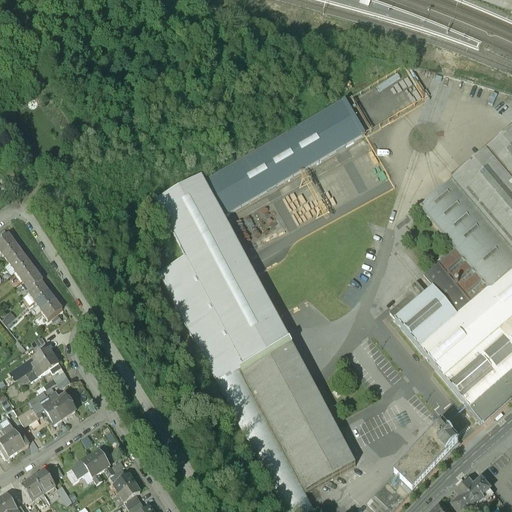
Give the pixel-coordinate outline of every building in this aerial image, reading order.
[(359,115),(367,129),(370,129),(388,119),(386,119),(409,106),(419,106),(424,103),(407,72),(395,73),(395,80),(398,80),(399,87),(406,87),(407,92),(402,95),(403,105),(363,109),(358,111),(359,115)] [(345,102),(256,154),(253,149),(235,160),(238,164),(204,184),(224,219),(316,166),(317,168),(323,165),(321,163),(336,154),(340,160),(357,149),(354,143),(365,137),(345,102)] [(511,134),(421,212),(422,213),(423,212),(431,223),(430,223),(432,225),(432,224),(441,234),(440,235),(441,236),(442,235),(451,246),(450,247),(456,254),(424,281),(432,290),(425,296),(417,287),(410,293),(417,302),(413,306),(409,300),(390,315),(395,321),(394,322),(481,425),(511,397),(511,134)] [(240,370),(289,345),(224,219),(204,184),(201,179),(155,204),(185,259),(239,368),(240,370)] [(0,238),(1,240),(0,240),(0,253),(1,254),(15,244),(8,234),(7,235),(5,232),(0,235),(0,238)] [(15,244),(1,254),(7,264),(22,254),(15,244)] [(22,254),(7,264),(14,273),(29,263),(22,254)] [(239,368),(185,259),(160,274),(215,381),(239,368)] [(29,263),(14,273),(21,283),(35,272),(29,263)] [(35,272),(21,283),(28,293),(41,283),(42,282),(35,272)] [(41,283),(28,293),(27,294),(34,302),(48,293),(41,283)] [(48,293),(34,302),(40,312),(55,302),(48,293)] [(55,302),(40,312),(48,322),(62,311),(55,302)] [(15,319),(9,312),(3,318),(4,320),(2,322),(7,327),(15,319)] [(42,338),(32,345),(36,351),(45,344),(42,338)] [(354,466),(289,345),(240,370),(239,368),(215,381),(234,416),(228,420),(252,464),(258,461),(285,511),(309,511),(312,511),(303,494),(354,466)] [(49,351),(33,360),(33,359),(26,364),(25,363),(9,373),(15,383),(26,376),(38,368),(54,358),(49,351)] [(54,358),(38,368),(43,376),(50,372),(52,376),(57,372),(61,370),(54,358)] [(38,368),(26,376),(30,384),(43,376),(38,368)] [(59,376),(52,380),(52,381),(36,391),(39,396),(43,393),(56,386),(67,379),(63,373),(59,376)] [(67,379),(56,386),(59,391),(70,385),(67,379)] [(47,399),(43,393),(39,396),(29,402),(31,410),(22,415),(29,426),(38,420),(36,417),(44,412),(54,427),(61,422),(47,399)] [(65,395),(59,399),(56,394),(47,399),(61,422),(76,413),(73,408),(74,407),(65,395)] [(7,402),(1,405),(7,415),(13,411),(7,402)] [(22,415),(17,418),(24,429),(29,426),(22,415)] [(440,427),(418,450),(415,448),(414,447),(412,448),(412,449),(413,451),(415,452),(409,458),(409,459),(394,475),(412,492),(461,442),(442,425),(440,427)] [(19,441),(10,427),(2,432),(7,439),(17,454),(28,447),(23,439),(19,441)] [(17,454),(7,439),(0,443),(0,452),(6,462),(17,454)] [(104,451),(90,459),(101,476),(104,474),(109,470),(110,470),(105,463),(108,461),(106,458),(107,457),(104,451)] [(101,476),(90,459),(66,474),(73,485),(83,479),(88,486),(93,483),(92,481),(98,478),(101,476)] [(120,465),(110,471),(113,477),(120,473),(124,470),(120,465)] [(56,466),(50,470),(56,480),(62,476),(56,466)] [(110,471),(109,470),(104,474),(108,480),(113,477),(110,471)] [(45,473),(33,481),(43,496),(55,489),(45,473)] [(120,473),(113,477),(117,482),(123,478),(120,473)] [(394,475),(367,503),(376,511),(393,511),(412,492),(394,475)] [(117,482),(113,477),(108,480),(114,489),(118,485),(117,482)] [(98,478),(92,481),(93,483),(97,487),(102,483),(98,478)] [(126,481),(124,478),(123,478),(117,482),(118,485),(114,489),(113,489),(119,497),(134,487),(129,479),(126,481)] [(469,482),(454,494),(459,499),(451,506),(456,511),(464,511),(468,509),(470,511),(472,511),(485,501),(481,497),(486,493),(489,497),(493,494),(489,490),(490,490),(481,479),(473,486),(469,482)] [(33,481),(21,487),(31,503),(43,496),(33,481)] [(134,487),(119,497),(124,506),(128,504),(134,499),(140,496),(134,487)] [(71,504),(61,489),(56,492),(66,508),(71,504)] [(72,493),(67,496),(71,503),(76,500),(72,493)] [(16,511),(7,497),(0,501),(0,502),(6,511),(16,511)] [(134,499),(128,504),(132,511),(139,507),(134,499)]
